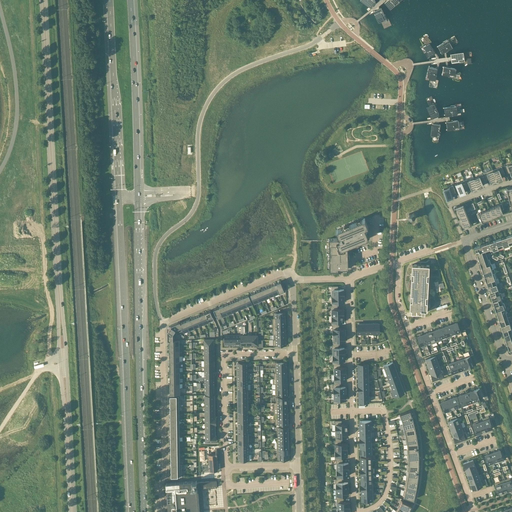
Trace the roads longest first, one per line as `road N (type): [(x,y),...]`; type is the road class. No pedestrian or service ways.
road 1 (secondary): [(40,0),(70,511)]
road 2 (secondary): [(74,511),(45,0)]
road 3 (primary): [(108,0),(132,511)]
road 4 (primary): [(145,511),(130,0)]
road 5 (unclassified): [(162,323),(155,253),(197,201),(198,125),(209,97),(235,72),(306,47),(339,23)]
road 6 (residential): [(298,465),(226,467),(225,456),(223,354),(294,353)]
road 7 (residential): [(511,223),(463,240),(504,360)]
road 8 (residential): [(162,323),(162,480)]
road 9 (residential): [(354,511),(379,502),(390,454),(382,413),(351,411)]
road 10 (residential): [(293,279),(284,272),(162,323)]
road 11 (residential): [(339,23),(399,77),(398,135)]
